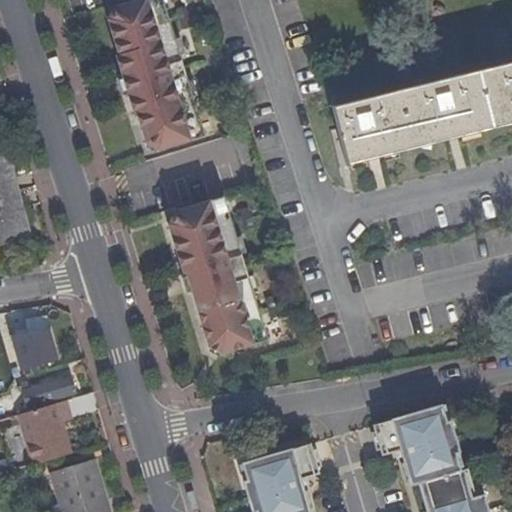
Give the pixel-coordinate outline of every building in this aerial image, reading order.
[(205,136),(162,0),(135,0),(115,6),(108,19),(120,55),(117,56),(136,116),(138,115),(147,143),(159,150),(205,136)] [(511,63),(334,108),(346,160),(511,119),(511,63)] [(511,126),(511,119),(346,160),(348,167),(511,126)] [(0,245),(29,238),(24,221),(17,222),(4,168),(10,167),(6,151),(0,152),(0,245)] [(24,221),(10,167),(4,168),(17,222),(24,221)] [(269,343),(225,200),(177,215),(170,227),(185,276),(188,276),(211,351),(221,358),(269,343)] [(21,371),(58,360),(49,329),(11,336),(21,371)] [(76,392),(71,377),(21,392),(26,407),(51,399),(76,392)] [(35,465),(71,454),(61,422),(71,418),(65,401),(19,415),(35,465)] [(432,408),(364,427),(372,456),(390,451),(398,449),(408,484),(414,511),(476,511),(473,499),(465,501),(457,472),(450,474),(445,456),(449,455),(441,425),(437,426),(432,408)] [(301,444),(234,462),(239,480),(235,481),(244,511),(248,510),(248,511),(293,511),(285,481),(292,479),(310,473),(301,444)] [(408,484),(398,449),(390,451),(400,487),(408,484)] [(109,511),(94,460),(54,472),(66,511),(109,511)] [(301,511),(292,479),(285,481),(293,511),(301,511)]
